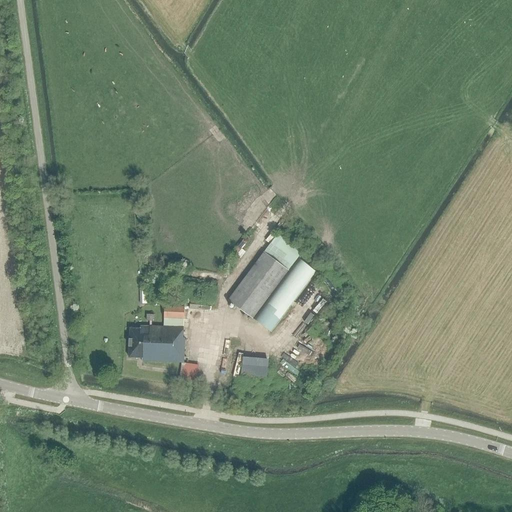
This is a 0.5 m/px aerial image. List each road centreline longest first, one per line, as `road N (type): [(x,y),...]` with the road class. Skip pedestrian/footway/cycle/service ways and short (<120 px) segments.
road 1 (tertiary): [(511,452),(407,430),(266,433),(66,398)]
road 2 (unclassified): [(66,398),(19,0)]
